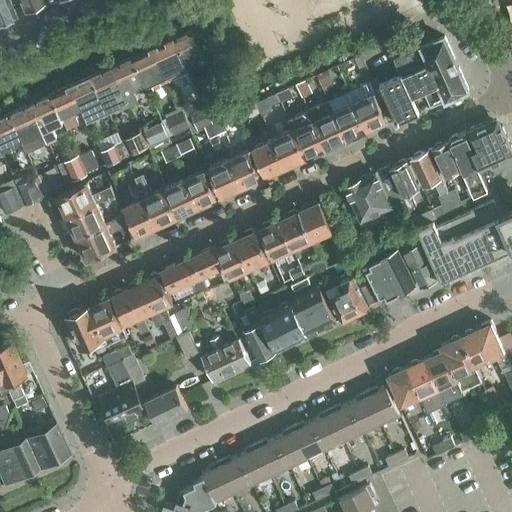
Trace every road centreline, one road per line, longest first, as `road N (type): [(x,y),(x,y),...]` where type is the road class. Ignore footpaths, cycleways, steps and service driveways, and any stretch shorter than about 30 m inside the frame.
road 1 (residential): [(503,85),(65,299)]
road 2 (residential): [(511,289),(149,466),(109,496)]
road 3 (residential): [(109,496),(31,315)]
